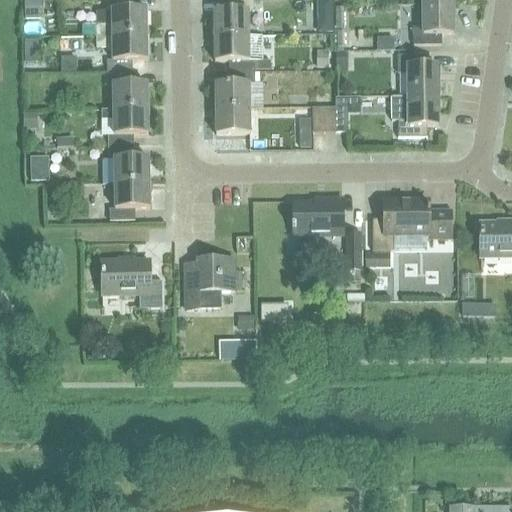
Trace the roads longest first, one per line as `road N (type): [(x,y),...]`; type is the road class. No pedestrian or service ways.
road 1 (residential): [(478,172),(185,177)]
road 2 (residential): [(185,177),(182,0)]
road 3 (residential): [(478,172),(504,0)]
